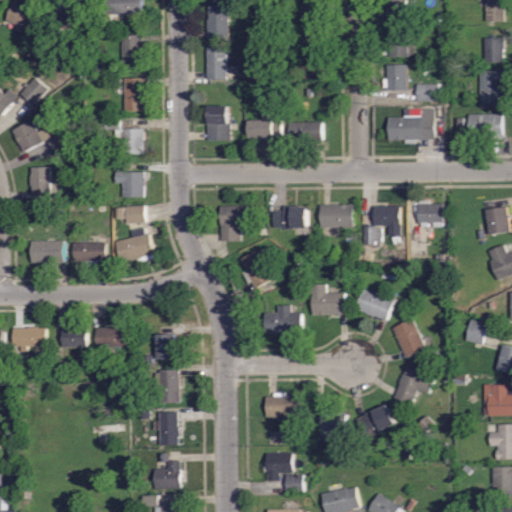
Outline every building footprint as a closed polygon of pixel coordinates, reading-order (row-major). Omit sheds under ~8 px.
[(144,0),(144,15),(105,15),(105,0),(144,0)] [(407,0),(407,15),(388,16),(388,0),(407,0)] [(506,0),(506,22),(488,22),(487,1),(480,1),(479,0),(506,0)] [(35,6),(33,9),(48,16),(40,34),(8,20),(17,2),(24,6),(26,2),(35,6)] [(323,38),(304,38),(304,5),(323,5),(323,38)] [(231,39),(209,39),(209,19),(210,19),(210,6),(230,6),(231,39)] [(90,10),(89,28),(65,27),(65,9),(90,10)] [(410,42),(416,42),(417,57),(391,57),(391,38),(392,38),(392,25),(410,25),(410,42)] [(89,33),(89,50),(72,49),(72,33),(89,33)] [(145,68),(125,68),(124,36),(145,35),(145,68)] [(506,50),(505,50),(505,63),(487,63),(487,39),(506,39),(506,50)] [(323,53),(325,53),(325,79),(305,79),(305,72),(299,72),(299,57),(305,57),(305,54),(306,54),(306,44),(323,44),(323,53)] [(228,80),(210,81),(209,47),(228,47),(228,80)] [(407,65),(407,90),(387,90),(387,88),(382,88),(382,79),(387,79),(387,65),(407,65)] [(441,67),(441,74),(431,73),(431,66),(441,67)] [(507,86),(505,86),(505,104),(482,105),(482,72),(506,71),(507,86)] [(50,90),(36,105),(23,94),(37,79),(50,90)] [(147,111),(128,112),(127,79),(147,79),(147,111)] [(440,101),(418,102),(418,85),(440,85),(440,101)] [(0,88),(8,95),(12,91),(20,98),(3,117),(0,114),(0,88)] [(232,141),(210,141),(210,108),(232,108),(232,141)] [(438,141),(416,141),(416,145),(405,145),(405,141),(391,141),(391,118),(408,118),(408,110),(437,109),(438,141)] [(504,139),(491,139),(491,138),(471,138),(471,115),(504,115),(504,139)] [(122,130),(106,130),(106,118),(122,118),(122,130)] [(465,118),(465,128),(457,128),(457,118),(465,118)] [(49,140),(45,142),(46,143),(26,153),(14,131),(34,120),(40,132),(50,126),(55,136),(49,140)] [(284,138),(251,140),(250,122),(283,120),(284,138)] [(324,123),(324,142),(292,141),(292,123),(324,123)] [(145,153),(125,153),(125,141),(115,141),(115,131),(125,131),(125,128),(145,128),(145,153)] [(55,136),(65,130),(73,146),(57,154),(49,140),(55,136)] [(52,167),(52,200),(33,200),(33,186),(32,186),(32,176),(33,176),(34,167),(52,167)] [(150,172),(150,176),(148,176),(148,186),(146,186),(146,197),(125,197),(125,183),(118,183),(118,171),(150,172)] [(432,204),(446,204),(446,224),(420,225),(420,200),(432,200),(432,204)] [(148,223),(129,224),(127,207),(147,205),(148,223)] [(356,228),(322,228),(322,205),(356,205),(356,228)] [(249,226),(243,226),(244,242),(223,242),(223,206),(249,206),(249,226)] [(310,229),(295,229),(295,230),(286,230),(286,228),(275,228),(275,211),(285,211),(285,206),(309,206),(310,229)] [(402,206),(402,224),(403,224),(403,236),(390,236),(390,227),(377,227),(376,227),(377,206),(402,206)] [(128,220),(121,220),(120,208),(127,207),(128,220)] [(511,219),(511,232),(492,235),(488,210),(510,207),(511,219)] [(147,235),(151,234),(156,254),(155,254),(156,259),(140,263),(139,260),(134,261),(134,260),(123,262),(118,242),(134,238),(132,230),(146,227),(147,235)] [(377,227),(377,229),(384,229),(384,242),(377,242),(377,245),(365,245),(365,227),(376,227),(377,227)] [(487,239),(480,240),(478,231),(485,230),(487,239)] [(67,240),(67,264),(33,264),(33,240),(67,240)] [(108,261),(102,261),(102,266),(89,266),(89,262),(84,262),(84,261),(75,261),(75,243),(108,242),(108,261)] [(510,255),(511,254),(511,276),(500,281),(492,262),(495,260),(491,251),(505,245),(510,255)] [(267,265),(270,263),(276,272),(272,275),(275,280),(257,289),(254,283),(250,285),(244,272),(248,270),(243,259),(259,251),(267,265)] [(327,293),(347,293),(347,315),(314,316),(314,285),(327,285),(327,293)] [(396,302),(388,321),(375,316),(375,317),(368,315),(368,313),(357,309),(365,289),(396,302)] [(293,312),(303,312),(304,333),(266,334),(266,313),(279,313),(279,306),(293,305),(293,312)] [(428,349),(407,358),(394,328),(415,319),(428,349)] [(488,325),(482,346),(466,341),(471,321),(488,325)] [(40,328),(49,328),(49,347),(30,347),(30,354),(16,354),(15,328),(30,328),(30,327),(40,327),(40,328)] [(132,347),(98,347),(98,328),(131,328),(132,347)] [(90,329),(90,347),(64,347),(65,329),(90,329)] [(177,341),(179,341),(179,348),(177,348),(177,359),(159,360),(158,334),(177,334),(177,341)] [(511,346),(511,372),(500,370),(506,345),(511,346)] [(442,355),(437,357),(434,351),(440,349),(442,355)] [(154,364),(145,364),(145,356),(154,355),(154,364)] [(69,361),(69,379),(55,379),(55,361),(69,361)] [(424,374),(425,373),(437,378),(431,394),(419,390),(413,406),(396,398),(401,385),(399,384),(403,374),(405,375),(408,368),(424,374)] [(183,403),(162,403),(161,387),(157,387),(157,373),(162,373),(162,370),(182,370),(183,403)] [(468,375),(467,384),(455,383),(456,374),(468,375)] [(511,416),(490,416),(490,408),(486,408),(486,385),(509,385),(509,383),(511,383),(511,416)] [(301,397),(301,417),(268,417),(268,397),(301,397)] [(397,425),(384,431),(385,433),(376,436),(375,435),(365,439),(357,419),(366,415),(365,414),(377,409),(378,410),(389,405),(397,425)] [(152,411),(152,420),(142,419),(142,411),(152,411)] [(180,427),(181,427),(182,437),(180,438),(180,445),(162,445),(161,412),(180,412),(180,427)] [(349,432),(335,433),(335,439),(325,439),(324,414),(348,413),(349,432)] [(437,423),(430,432),(422,425),(429,416),(437,423)] [(511,460),(500,460),(500,446),(492,446),(492,432),(502,432),(502,424),(511,424),(511,460)] [(452,451),(449,454),(443,448),(446,445),(452,451)] [(171,461),(182,461),(182,489),(157,490),(156,470),(170,470),(170,463),(162,463),(162,453),(171,453),(171,461)] [(295,473),(281,473),(281,481),(270,482),(270,473),(265,473),(265,461),(269,461),(269,453),(295,453),(295,473)] [(473,472),(470,477),(463,472),(466,467),(473,472)] [(511,501),(495,501),(495,467),(511,467),(511,501)] [(3,500),(10,500),(10,510),(3,510),(3,511),(0,511),(0,474),(3,474),(3,500)] [(305,492),(288,493),(287,476),(305,475),(305,492)] [(362,508),(353,510),(353,511),(349,511),(327,511),(324,494),(330,493),(329,492),(349,488),(349,490),(358,488),(362,508)] [(403,507),(402,509),(407,511),(371,511),(370,511),(381,494),(403,507)] [(157,507),(145,508),(145,496),(160,496),(160,506),(160,507),(157,507)] [(416,505),(411,511),(405,508),(410,501),(416,505)] [(160,506),(165,506),(165,503),(181,503),(181,510),(183,510),(183,511),(157,511),(157,507),(160,507),(160,506)]
